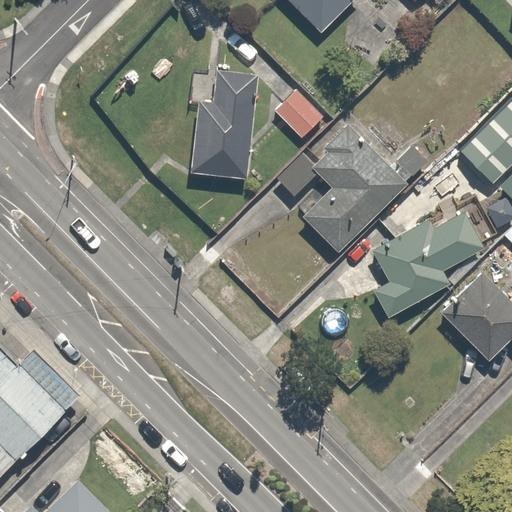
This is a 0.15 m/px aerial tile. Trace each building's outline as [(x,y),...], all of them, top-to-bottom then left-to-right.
[(282,0),(312,29),(339,0),(282,0)] [(195,95),(186,171),(242,178),(255,73),(215,68),(212,97),(195,95)] [(294,85),(271,109),(299,137),(323,113),(294,85)] [(294,216),(339,256),(426,157),(408,141),(389,162),(338,117),(306,153),(297,145),(270,176),(293,196),(312,174),(323,184),(294,216)] [(457,146),(429,173),(452,197),(480,169),(457,146)] [(511,222),(502,234),(511,243),(511,222)] [(368,284),(382,313),(446,281),(417,224),(367,249),(381,278),(368,284)] [(511,306),(474,269),(435,310),(487,360),(506,341),(511,346),(511,306)] [(0,434),(26,408),(0,381),(0,434)] [(0,511),(103,511),(72,481),(41,511),(35,511),(7,484),(0,491),(0,511)]
